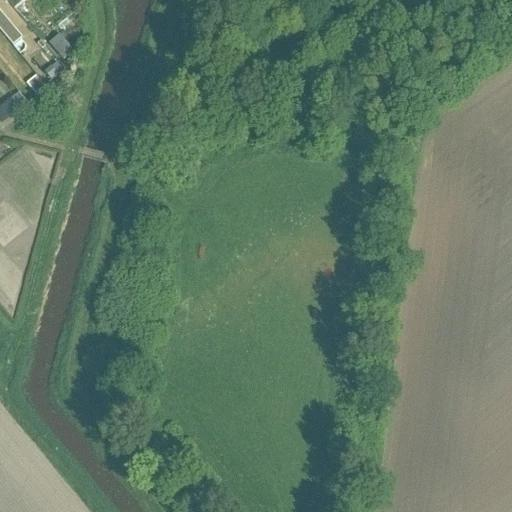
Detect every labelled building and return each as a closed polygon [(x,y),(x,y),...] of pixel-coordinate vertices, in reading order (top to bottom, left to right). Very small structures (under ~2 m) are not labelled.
[(25,4),(22,0),(3,0),(11,9),(14,13),(25,4)] [(2,37),(13,50),(23,42),(12,28),(2,37)] [(59,39),(50,47),(64,63),(73,56),(59,39)] [(37,79),(28,86),(36,97),(42,93),(46,90),(45,90),(37,79)] [(6,198),(0,201),(0,222),(6,231),(10,228),(13,233),(23,226),(6,198)]
